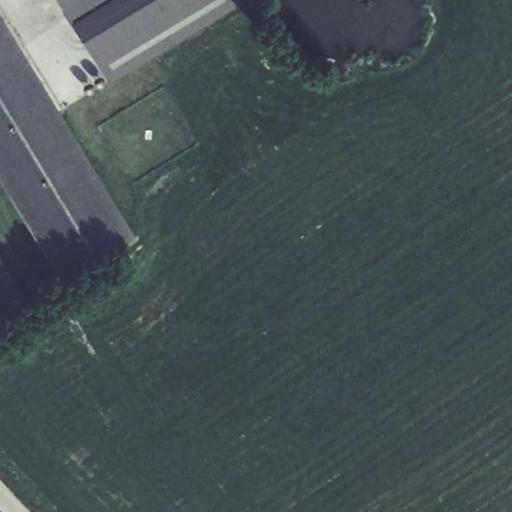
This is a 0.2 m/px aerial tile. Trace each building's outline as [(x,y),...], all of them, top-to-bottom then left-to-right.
[(61,0),(70,14),(93,0),(61,0)] [(101,0),(73,18),(81,31),(140,0),(101,0)] [(140,0),(81,31),(110,80),(207,20),(197,0),(140,0)] [(197,0),(207,20),(239,0),(197,0)] [(0,9),(0,176),(63,280),(138,236),(0,9)] [(0,319),(28,302),(0,256),(0,319)]
